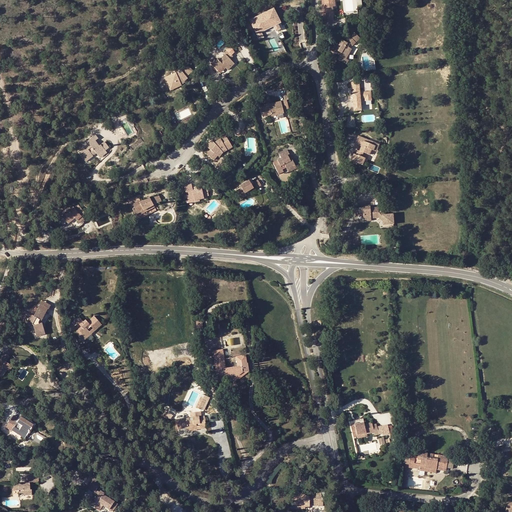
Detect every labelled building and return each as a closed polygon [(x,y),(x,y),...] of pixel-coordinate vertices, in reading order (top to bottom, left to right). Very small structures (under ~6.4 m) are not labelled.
[(332,12),(332,9),(330,0),(321,0),(323,13),(320,13),(322,25),(330,24),(329,17),(332,17),(332,12)] [(330,0),(332,9),(335,8),(334,2),(344,0),(330,0)] [(256,20),(254,18),(250,20),(259,39),(264,36),(260,29),(272,22),(276,30),(280,28),(273,14),(275,13),(272,9),(267,11),(268,13),(256,20)] [(268,13),(267,11),(254,18),(256,20),(268,13)] [(330,50),(334,53),(336,50),(339,51),(341,53),(340,56),(338,59),(347,64),(349,60),(346,58),(351,49),(349,47),(350,44),(353,46),(360,38),(354,32),(345,41),(342,39),(339,44),(335,42),(330,50)] [(346,58),(349,60),(355,51),(351,49),(346,58)] [(219,62),(212,66),(217,74),(224,70),(226,73),(227,75),(235,70),(231,65),(235,63),(231,57),(229,59),(224,62),(224,63),(221,65),(219,62)] [(169,88),(182,81),(187,79),(186,77),(192,70),(185,63),(178,69),(179,70),(175,73),(174,72),(164,77),(166,83),(169,88)] [(182,81),(169,88),(166,83),(164,84),(168,91),(184,84),(182,81)] [(371,100),(370,91),(359,92),(357,81),(350,82),(354,111),(362,109),(360,99),(364,98),(365,101),(371,100)] [(270,107),(270,104),(261,106),(263,116),(273,114),(273,116),(286,113),(285,110),(290,108),(288,100),(275,103),(275,105),(270,107)] [(355,153),(353,153),(351,152),(349,159),(361,162),(363,155),(360,154),(361,150),(367,151),(368,147),(371,148),(372,142),(364,140),(365,137),(354,134),(352,141),(358,143),(356,148),(355,153)] [(88,146),(78,154),(85,163),(92,157),(92,156),(96,153),(97,155),(104,150),(105,151),(109,148),(104,142),(98,147),(94,142),(97,139),(95,136),(86,143),(88,146)] [(215,143),(213,141),(208,147),(211,151),(207,156),(214,161),(218,156),(216,155),(220,150),(222,152),(226,150),(227,151),(233,148),(229,142),(231,141),(228,136),(215,143)] [(372,142),(371,148),(373,148),(376,140),(365,137),(364,140),(372,142)] [(99,158),(110,149),(109,148),(105,151),(104,150),(97,155),(99,158)] [(220,158),(224,153),(227,151),(226,150),(222,152),(220,150),(216,155),(218,156),(220,158)] [(282,158),(273,162),(278,171),(282,169),(286,167),(288,170),(296,167),(293,160),(291,161),(288,155),(290,154),(288,150),(280,154),(282,158)] [(247,181),(239,186),(240,188),(235,191),(239,199),(245,196),(243,193),(252,188),(247,181)] [(194,200),(199,199),(204,198),(203,197),(208,196),(206,188),(197,190),(196,188),(193,189),(192,187),(192,188),(191,184),(184,186),(186,193),(188,192),(190,200),(194,198),(194,200)] [(139,212),(153,205),(161,201),(158,195),(150,199),(149,197),(139,202),(138,200),(134,202),(129,205),(134,215),(139,212)] [(154,207),(153,205),(139,212),(140,214),(154,207)] [(371,217),(378,217),(378,210),(378,206),(370,207),(370,205),(355,206),(355,211),(361,211),(361,221),(371,221),(371,217)] [(74,216),(77,221),(82,217),(73,206),(69,209),(68,208),(64,211),(65,212),(61,215),(66,221),(74,216)] [(382,216),(383,217),(382,222),(392,222),(391,213),(386,213),(386,216),(382,216)] [(76,227),(85,221),(82,217),(77,221),(74,223),(76,227)] [(53,307),(44,301),(41,305),(49,311),(50,311),(53,307)] [(34,335),(43,333),(41,323),(38,323),(39,320),(42,322),(49,311),(41,305),(34,315),(26,310),(22,316),(27,318),(26,320),(32,324),(34,335)] [(99,326),(92,319),(86,324),(87,325),(85,327),(82,324),(78,319),(70,325),(74,329),(77,326),(80,329),(74,336),(78,339),(81,337),(84,339),(89,334),(87,332),(90,329),(92,331),(94,333),(97,330),(96,329),(99,326)] [(81,337),(78,339),(82,343),(94,333),(92,331),(89,334),(84,339),(81,337)] [(248,374),(248,366),(246,367),(245,358),(236,359),(237,369),(225,371),(222,352),(213,353),(214,368),(218,367),(218,371),(215,372),(215,378),(223,377),(225,380),(239,378),(242,375),(248,374)] [(1,353),(0,354),(0,367),(2,369),(7,372),(11,367),(3,362),(7,356),(1,353)] [(239,378),(225,380),(227,384),(239,382),(248,374),(242,375),(239,378)] [(206,398),(201,397),(197,409),(200,410),(203,404),(204,404),(206,398)] [(178,422),(179,432),(189,430),(190,433),(200,431),(199,431),(208,429),(206,416),(203,417),(202,413),(191,415),(191,420),(194,419),(195,422),(191,423),(191,420),(178,422)] [(33,424),(19,417),(18,419),(16,423),(10,420),(4,429),(10,433),(10,432),(12,429),(26,436),(29,431),(33,424)] [(365,423),(364,421),(356,423),(357,425),(351,426),(354,437),(358,436),(357,434),(367,432),(367,434),(374,432),(375,434),(380,433),(378,424),(373,425),(372,422),(365,423)] [(10,432),(24,440),(26,436),(12,429),(10,432)] [(411,457),(410,458),(410,463),(420,464),(420,467),(420,470),(426,471),(426,468),(436,470),(437,466),(447,468),(447,467),(449,457),(438,456),(438,457),(433,456),(433,454),(424,452),(424,451),(419,450),(418,458),(411,457)] [(456,458),(449,457),(447,467),(455,468),(456,458)] [(31,476),(25,476),(25,484),(12,485),(12,493),(18,492),(18,495),(23,494),(23,497),(32,496),(31,491),(29,491),(29,488),(29,484),(38,484),(38,479),(31,479),(31,476)] [(87,487),(94,491),(96,489),(96,490),(101,483),(103,485),(106,480),(99,476),(96,480),(94,479),(92,482),(91,481),(87,487)] [(98,494),(93,501),(97,504),(98,502),(112,511),(118,503),(104,493),(105,492),(101,489),(99,491),(98,494)] [(300,498),(300,495),(289,496),(289,509),(297,509),(297,511),(302,511),(302,509),(306,509),(306,505),(310,505),(310,507),(320,507),(319,500),(318,500),(318,494),(306,494),(306,498),(300,498)] [(511,504),(506,502),(502,511),(511,511),(511,501),(511,502),(511,504)]
